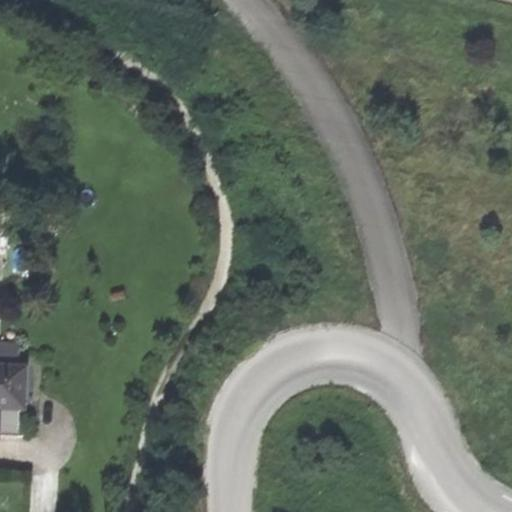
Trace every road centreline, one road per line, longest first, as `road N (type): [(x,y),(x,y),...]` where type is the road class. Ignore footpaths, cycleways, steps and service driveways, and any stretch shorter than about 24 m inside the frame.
road 1 (track): [(129,511),(150,419),(221,271),(224,199),(203,151),(159,90),(123,54),(28,0)]
road 2 (unclassified): [(486,511),(462,496),(440,464),(415,396),(388,369),(352,357),(283,365),(254,386),(234,412),(230,511)]
